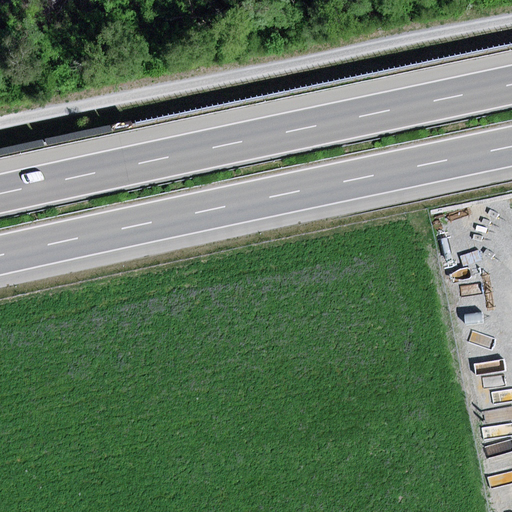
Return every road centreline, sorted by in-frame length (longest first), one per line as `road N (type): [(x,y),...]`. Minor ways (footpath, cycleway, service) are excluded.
road 1 (motorway): [(511,84),(0,195)]
road 2 (motorway): [(0,256),(511,146)]
